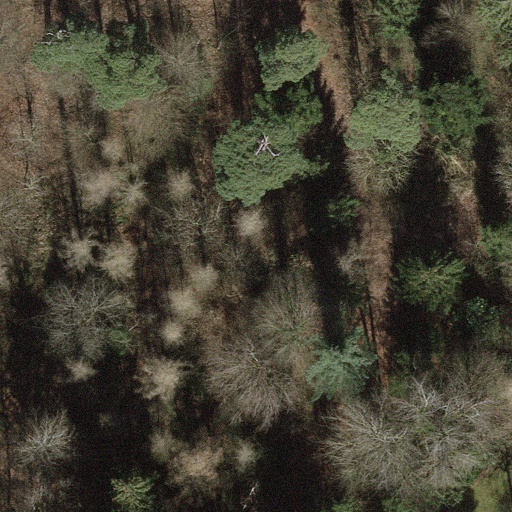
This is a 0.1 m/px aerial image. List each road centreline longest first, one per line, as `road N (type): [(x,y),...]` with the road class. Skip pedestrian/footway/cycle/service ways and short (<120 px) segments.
road 1 (unknown): [(284,511),(360,387),(382,310),(364,212),(280,0)]
road 2 (track): [(376,257),(452,189),(511,177)]
